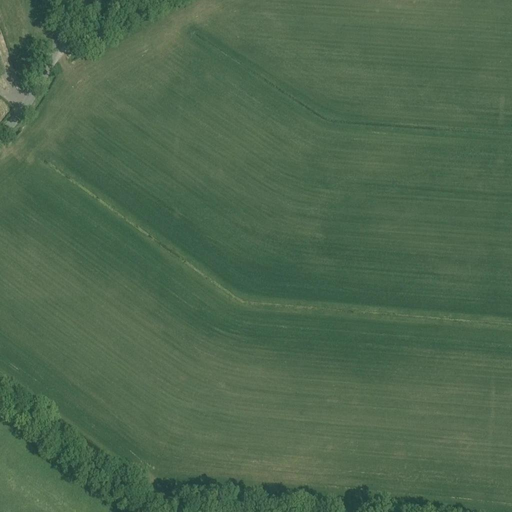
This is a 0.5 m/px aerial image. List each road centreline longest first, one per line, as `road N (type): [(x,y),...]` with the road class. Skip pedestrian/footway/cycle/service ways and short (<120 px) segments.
road 1 (track): [(0,400),(145,504)]
road 2 (tertiary): [(0,135),(48,68),(64,0)]
